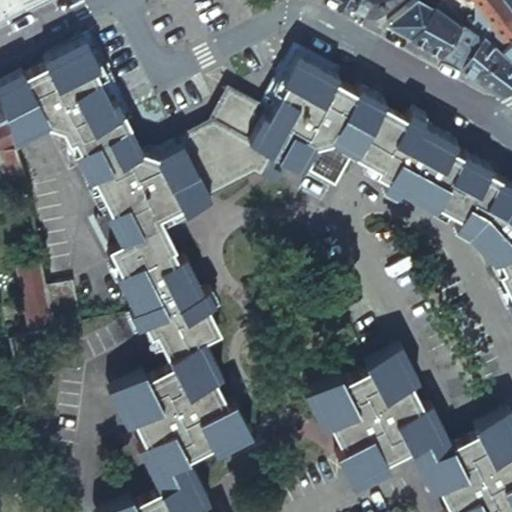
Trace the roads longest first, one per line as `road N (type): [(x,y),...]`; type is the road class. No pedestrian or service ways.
road 1 (residential): [(45,161),(121,343),(91,383),(84,511)]
road 2 (residential): [(121,0),(145,46),(170,63),(191,61),(296,9),(407,69)]
road 3 (residential): [(425,511),(402,465),(303,511)]
